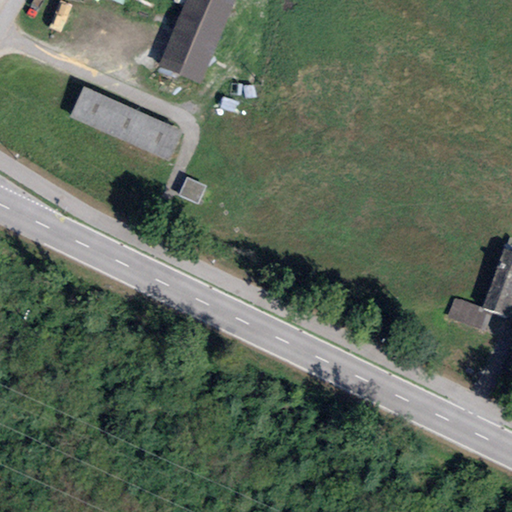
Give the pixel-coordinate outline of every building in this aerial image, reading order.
[(235,1),(232,0),(189,0),(160,65),(199,82),(235,1)] [(179,129),(82,87),(69,118),(165,159),(179,129)] [(205,187),(187,179),(180,194),(198,202),(205,187)] [(511,315),(511,251),(503,249),(483,308),(487,310),(511,319),(511,315)] [(483,308),(453,299),(447,318),(480,329),(487,310),(483,308)]
